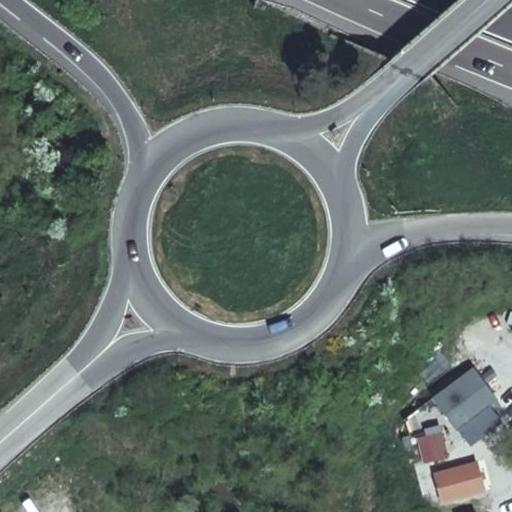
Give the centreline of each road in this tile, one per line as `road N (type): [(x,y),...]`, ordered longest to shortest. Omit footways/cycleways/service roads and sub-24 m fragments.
road 1 (trunk): [(4,0),(63,46),(124,115),(145,182)]
road 2 (primary): [(191,330),(222,340),(286,330),(313,312),(344,256)]
road 3 (trunk): [(348,0),(511,67)]
road 4 (trunk): [(344,256),(377,237),(511,223)]
road 5 (primary): [(286,137),(255,128),(192,137),(145,182)]
road 6 (primary): [(136,264),(60,387)]
road 7 (primary): [(60,387),(191,330)]
road 8 (secondary): [(376,94),(479,0)]
